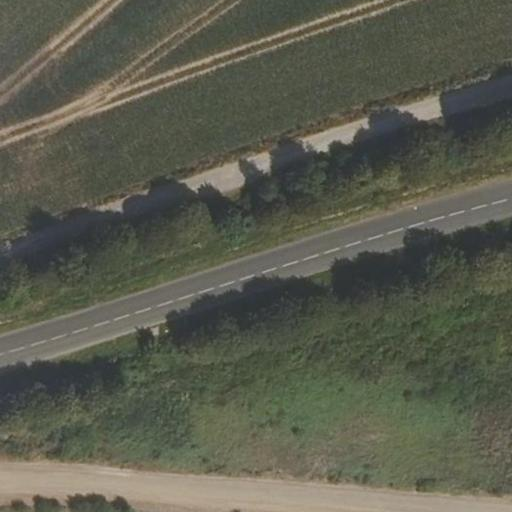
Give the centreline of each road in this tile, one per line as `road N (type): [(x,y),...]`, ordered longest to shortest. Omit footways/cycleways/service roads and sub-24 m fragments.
road 1 (unclassified): [(511,90),(306,150),(0,260)]
road 2 (tertiary): [(511,198),(0,354)]
road 3 (unclassified): [(0,482),(391,511)]
